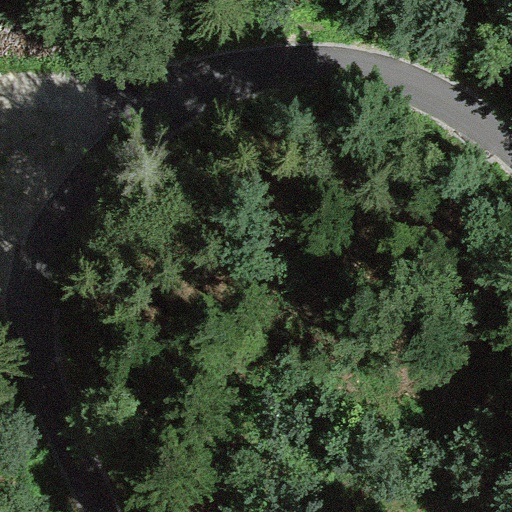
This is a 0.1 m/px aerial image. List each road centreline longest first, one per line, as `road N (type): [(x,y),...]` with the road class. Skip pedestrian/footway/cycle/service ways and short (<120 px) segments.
road 1 (unclassified): [(99,511),(39,363),(30,304),(50,232),(89,175),(149,114),(234,73),(347,63),(451,103),(511,149)]
road 2 (track): [(0,89),(170,99)]
